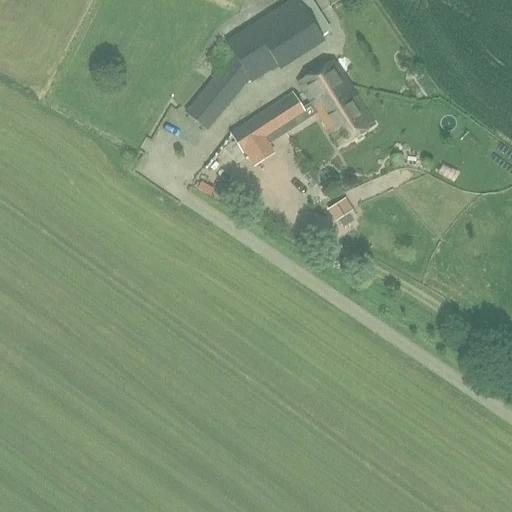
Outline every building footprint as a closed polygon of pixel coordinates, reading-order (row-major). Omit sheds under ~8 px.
[(250,81),(321,36),(330,30),(319,13),(310,0),(288,0),(224,40),(232,53),(185,112),(206,129),(248,77),(250,81)] [(299,83),(312,103),(325,96),(328,101),(350,88),(334,62),(299,83)] [(350,89),(350,88),(328,101),(325,96),(312,103),(339,147),(374,126),(350,88),(350,89)] [(242,154),(271,135),(304,113),(291,94),(230,135),(242,154)] [(312,195),(324,187),(317,177),(305,185),(312,195)]
